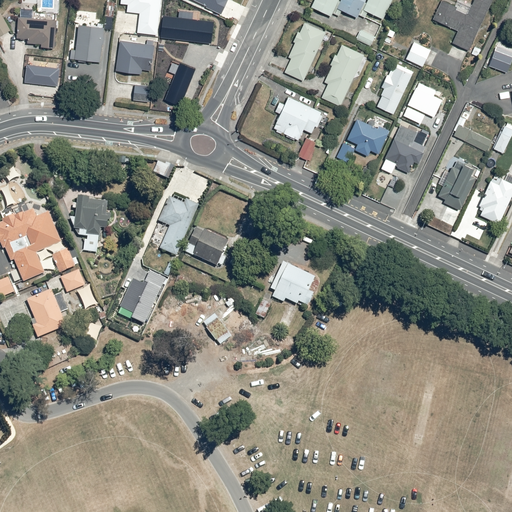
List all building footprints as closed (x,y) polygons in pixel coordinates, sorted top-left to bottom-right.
[(116,1),(106,0),(102,0),(100,14),(113,16),(116,1)] [(161,0),(121,0),(121,5),(128,6),(127,13),(140,14),(138,34),(158,36),(161,0)] [(190,0),(209,8),(222,15),(229,0),(190,0)] [(385,18),(392,0),(315,0),(312,5),(333,16),(337,7),(358,17),(363,7),(385,18)] [(475,0),(473,4),(464,0),(457,0),(455,5),(444,0),(443,0),(435,18),(459,30),(454,42),(468,49),(492,0),(475,0)] [(222,17),(204,9),(197,26),(215,34),(222,17)] [(0,15),(0,35),(12,29),(4,14),(0,15)] [(57,21),(18,19),(16,39),(28,40),(27,45),(41,46),(41,49),(55,50),(57,21)] [(292,58),(286,71),(305,79),(327,31),(305,21),(289,57),(292,58)] [(371,44),(379,28),(367,22),(359,38),(371,44)] [(105,29),(79,25),(75,51),(71,51),(70,60),(101,63),(105,29)] [(432,47),(415,40),(407,57),(425,65),(426,63),(432,66),(438,52),(431,50),(432,47)] [(155,46),(120,41),(116,72),(141,75),(142,70),(151,71),(155,46)] [(366,54),(343,43),(338,55),(336,54),(332,64),(334,65),(326,82),(328,83),(323,96),(342,105),(366,54)] [(482,48),(476,45),(472,54),(478,57),(482,48)] [(191,51),(170,47),(161,79),(178,83),(180,78),(189,81),(193,67),(187,65),(191,51)] [(378,106),(396,112),(414,70),(395,62),(390,74),(389,73),(383,86),(386,88),(378,106)] [(153,86),(136,85),(134,98),(151,100),(153,86)] [(323,111),(290,95),(275,127),(278,129),(278,131),(284,134),(284,132),(300,139),(305,128),(313,132),(316,126),(323,129),(328,118),(322,115),(323,111)] [(358,118),(349,137),(359,143),(357,148),(370,154),(372,149),(378,152),(389,129),(383,127),(385,121),(370,114),(367,122),(358,118)] [(495,148),(504,152),(511,134),(511,125),(506,123),(495,148)] [(417,131),(402,124),(387,157),(398,162),(396,166),(408,171),(414,159),(420,161),(426,146),(413,140),(417,131)] [(459,125),(454,135),(488,150),(492,140),(459,125)] [(319,142),(308,137),(300,155),(311,160),(319,142)] [(352,145),(345,142),(338,156),(345,159),(352,145)] [(170,165),(158,160),(153,171),(165,176),(170,165)] [(454,165),(440,194),(447,198),(446,202),(461,209),(481,171),(464,163),(461,168),(454,165)] [(481,214),(500,223),(511,198),(511,181),(503,178),(502,181),(493,177),(480,204),(485,206),(481,214)] [(90,197),(78,196),(75,229),(80,235),(86,236),(84,250),(97,253),(100,228),(108,229),(108,221),(111,221),(111,213),(106,213),(107,201),(90,199),(90,197)] [(198,208),(170,197),(159,221),(170,226),(160,249),(177,256),(198,208)] [(45,272),(36,252),(61,242),(48,212),(37,217),(33,209),(3,221),(0,220),(0,241),(3,249),(5,250),(11,262),(15,260),(20,281),(45,272)] [(229,240),(204,229),(197,226),(189,244),(197,247),(193,255),(217,266),(229,240)] [(149,256),(159,236),(151,232),(141,252),(149,256)] [(246,252),(235,248),(229,262),(240,267),(246,252)] [(316,277),(283,262),(270,289),(276,291),(273,297),(297,306),(299,302),(308,306),(313,293),(310,291),(316,277)] [(80,270),(63,277),(68,291),(85,284),(80,270)] [(8,271),(0,274),(0,294),(1,297),(15,291),(14,283),(8,271)] [(52,289),(27,299),(37,324),(33,326),(38,338),(68,327),(52,289)] [(272,303),(263,298),(256,314),(264,319),(272,303)] [(234,310),(223,318),(230,326),(241,318),(234,310)] [(232,335),(215,312),(204,321),(221,344),(232,335)] [(104,328),(93,322),(85,336),(96,343),(104,328)]
